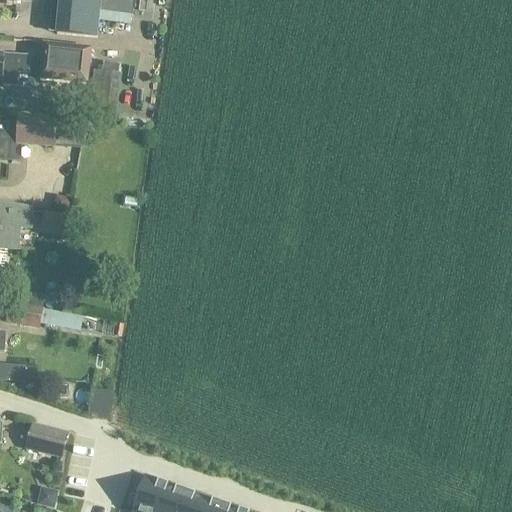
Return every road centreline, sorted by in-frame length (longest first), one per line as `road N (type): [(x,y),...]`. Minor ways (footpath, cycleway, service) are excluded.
road 1 (residential): [(121,452),(281,511)]
road 2 (residential): [(0,399),(96,431),(121,452)]
